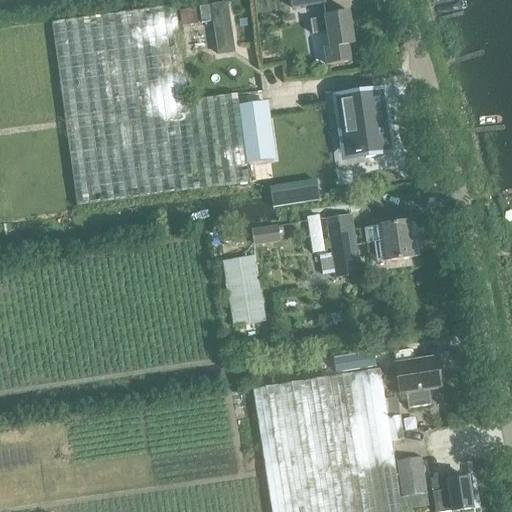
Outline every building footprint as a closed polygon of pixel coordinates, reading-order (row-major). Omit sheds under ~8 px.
[(325,4),(324,0),(290,0),(292,9),(325,4)] [(216,57),(234,54),(227,3),(199,8),(201,24),(211,23),(216,57)] [(175,7),(51,23),(77,205),(251,182),(239,96),(187,103),(175,7)] [(195,8),(180,11),(182,26),(198,24),(195,8)] [(323,17),(309,20),(311,34),(326,32),(329,47),(323,48),(326,66),(351,61),(348,45),(354,44),(347,9),(323,13),(323,17)] [(376,91),(338,97),(347,151),(354,150),(354,153),(359,152),(359,149),(363,149),(364,156),(375,154),(386,153),(376,91)] [(262,92),(239,96),(251,182),(274,179),(262,92)] [(316,182),(270,188),(273,208),(318,201),(316,182)] [(360,274),(350,215),(325,220),(334,279),(360,274)] [(411,220),(407,221),(380,225),(380,227),(363,229),(365,242),(373,241),(376,262),(412,256),(417,255),(411,220)] [(277,225),(251,229),(254,246),(280,242),(277,225)] [(255,256),(221,262),(234,328),(266,322),(255,256)] [(371,306),(364,306),(365,315),(372,314),(371,306)] [(379,353),(356,357),(358,370),(381,366),(379,353)] [(437,358),(395,363),(399,394),(405,394),(407,408),(429,406),(428,391),(441,389),(437,358)] [(399,417),(388,418),(381,371),(253,390),(271,511),(402,511),(402,510),(396,462),(392,442),(402,440),(399,417)] [(422,458),(396,462),(402,510),(428,507),(422,458)] [(447,477),(431,479),(435,511),(442,511),(473,508),(469,479),(447,482),(447,477)]
